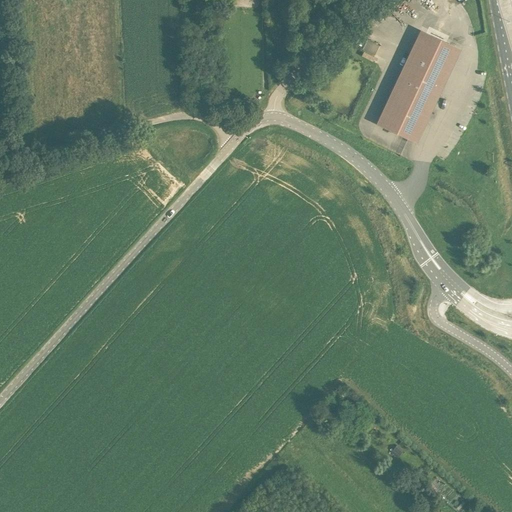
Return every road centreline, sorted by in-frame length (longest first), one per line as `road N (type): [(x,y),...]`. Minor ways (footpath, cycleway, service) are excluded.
road 1 (tertiary): [(0,398),(236,139)]
road 2 (unclassified): [(0,171),(171,117),(205,117),(236,139)]
road 3 (tertiary): [(450,284),(366,167),(273,116)]
road 4 (tertiary): [(273,116),(276,95),(368,0)]
road 5 (unclassified): [(450,284),(434,300),(435,316),(511,373)]
